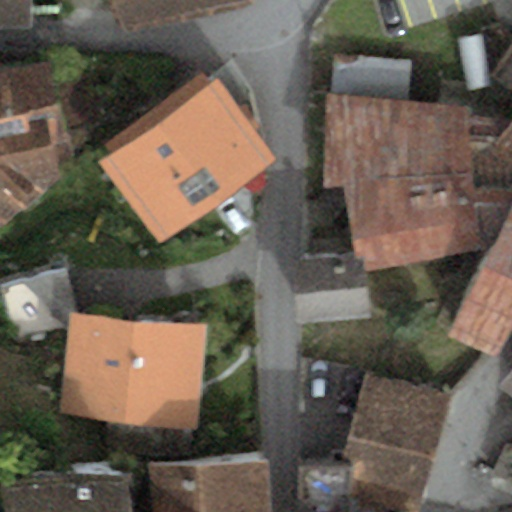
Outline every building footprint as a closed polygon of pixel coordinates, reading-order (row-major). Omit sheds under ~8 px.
[(0,0),(0,25),(29,26),(29,0),(0,0)] [(250,0),(115,0),(124,27),(252,4),(250,0)] [(411,62),(326,52),(323,184),(351,181),(353,199),(509,186),(511,187),(511,115),(469,116),(470,106),(408,103),(411,62)] [(49,61),(0,70),(0,222),(59,174),(56,163),(75,157),(68,124),(59,127),(49,61)] [(215,79),(100,165),(162,243),(274,158),(215,79)] [(509,186),(353,199),(361,263),(482,249),(509,186)] [(511,330),(511,187),(509,186),(482,249),(489,252),(451,328),(499,353),(511,330)] [(354,255),(293,261),(299,322),(359,317),(354,255)] [(66,270),(0,287),(0,292),(9,326),(76,308),(66,270)] [(77,311),(132,311),(132,291),(77,291),(77,311)] [(207,325),(69,312),(60,411),(119,422),(118,450),(168,452),(197,450),(207,325)] [(511,371),(500,387),(511,394),(511,371)] [(451,400),(368,376),(342,468),(335,489),(358,496),(415,511),(451,400)] [(492,474),(511,481),(511,444),(504,445),(492,474)] [(265,511),(264,464),(146,464),(148,480),(151,511),(265,511)] [(342,468),(299,467),(298,511),(358,511),(358,496),(335,489),(342,468)] [(124,474),(4,482),(7,511),(126,511),(125,481),(124,474)] [(151,511),(148,480),(125,481),(126,511),(151,511)]
